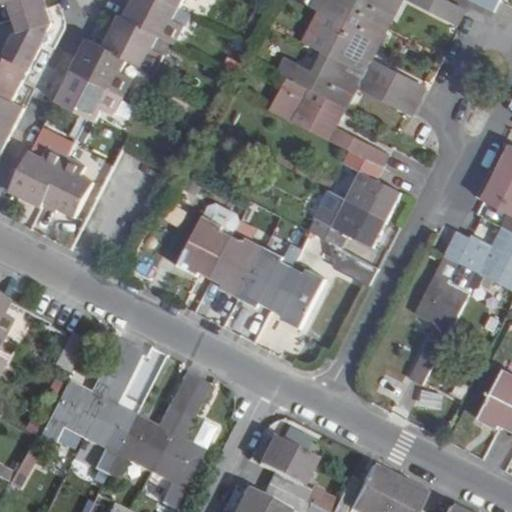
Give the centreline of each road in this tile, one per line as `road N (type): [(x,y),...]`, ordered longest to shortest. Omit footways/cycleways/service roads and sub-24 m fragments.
road 1 (residential): [(487,73),(327,407)]
road 2 (residential): [(0,240),(274,380)]
road 3 (residential): [(327,407),(511,501)]
road 4 (residential): [(88,0),(0,179)]
road 5 (residential): [(206,511),(274,380)]
